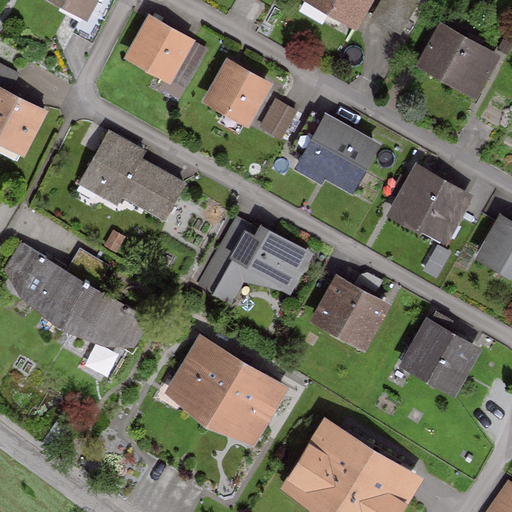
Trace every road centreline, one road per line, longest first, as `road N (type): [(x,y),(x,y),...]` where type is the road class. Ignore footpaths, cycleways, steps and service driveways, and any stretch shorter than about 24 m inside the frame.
road 1 (residential): [(126,0),(88,76),(88,101),(511,334)]
road 2 (residential): [(184,0),(511,186)]
road 3 (residential): [(0,431),(111,511)]
